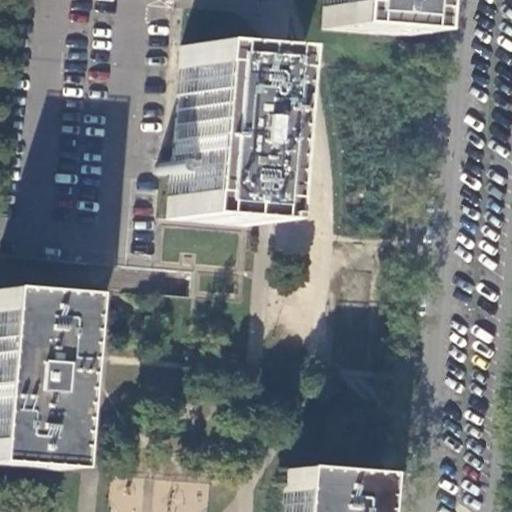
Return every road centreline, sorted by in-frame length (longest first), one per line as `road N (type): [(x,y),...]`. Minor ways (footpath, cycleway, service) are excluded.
road 1 (residential): [(466,0),(416,511)]
road 2 (residential): [(491,511),(511,271)]
